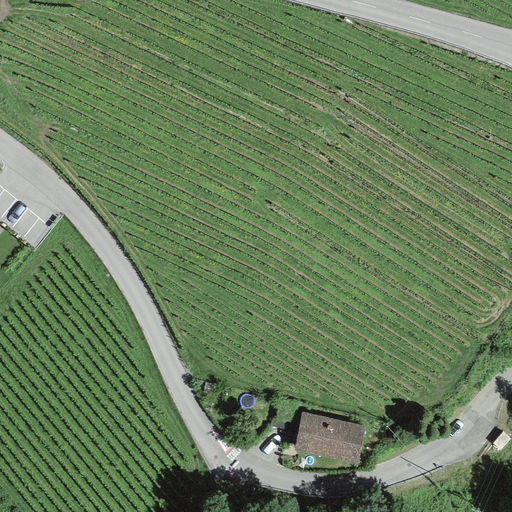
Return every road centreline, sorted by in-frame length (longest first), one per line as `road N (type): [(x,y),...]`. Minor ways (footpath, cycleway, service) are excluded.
road 1 (unclassified): [(511,376),(444,439),(400,467),(349,483),(273,480),(224,466),(203,450),(98,236),(64,194),(0,144)]
road 2 (tertiary): [(347,0),(511,45)]
